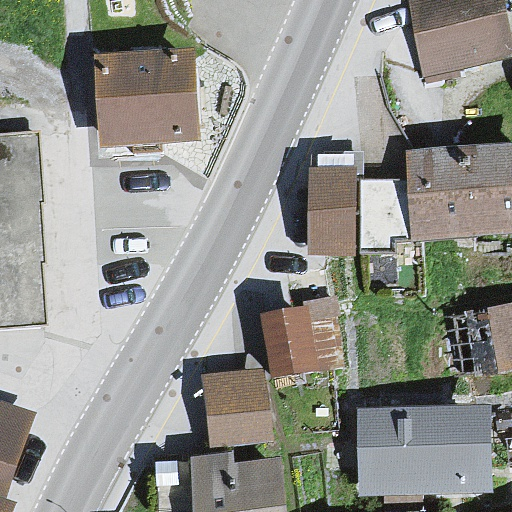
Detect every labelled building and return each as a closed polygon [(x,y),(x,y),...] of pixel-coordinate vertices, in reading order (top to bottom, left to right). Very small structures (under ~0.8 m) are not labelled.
[(203,58),(107,68),(116,153),(212,143),(203,58)] [(511,149),(410,162),(420,245),(511,234),(511,149)] [(363,176),(318,179),(324,263),(412,257),(406,173),(363,176)] [(473,358),(494,357),(492,301),(471,302),(473,358)] [(309,305),(260,313),(271,377),(320,369),(309,305)] [(511,314),(498,317),(509,375),(511,374),(511,314)] [(266,368),(202,374),(209,446),(274,439),(266,368)] [(505,409),(363,411),(365,505),(506,503),(505,409)] [(0,511),(2,511),(35,426),(0,413),(0,511)] [(294,511),(290,463),(200,471),(203,511),(294,511)]
